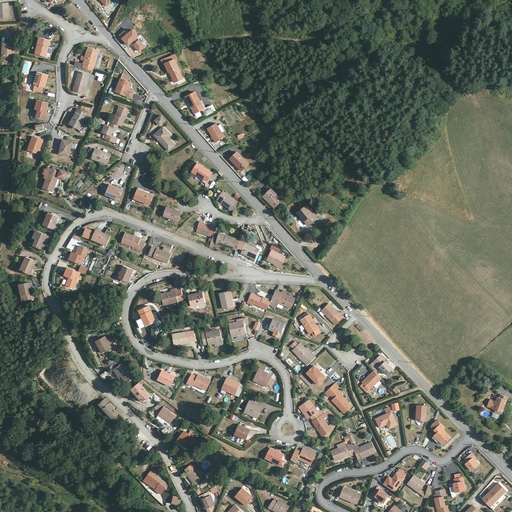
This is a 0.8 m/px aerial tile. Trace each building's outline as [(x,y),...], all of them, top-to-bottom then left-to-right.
[(3,0),(0,0),(0,18),(10,18),(9,3),(4,4),(3,0)] [(133,29),(121,38),(129,46),(132,43),(140,52),(146,47),(137,37),(139,36),(133,29)] [(15,44),(4,43),(3,61),(13,62),(15,44)] [(43,46),(38,45),(36,55),(46,57),(49,45),(44,43),(43,46)] [(85,61),(83,68),(93,71),(99,50),(89,48),(86,58),(85,61)] [(175,55),(162,60),(164,65),(166,64),(169,72),(172,71),(173,73),(171,74),(175,82),(184,78),(176,59),(177,59),(175,55)] [(89,74),(79,71),(74,91),(84,94),(89,74)] [(49,75),(39,72),(34,90),(43,93),(44,87),(46,88),(49,75)] [(97,81),(102,82),(103,74),(96,72),(95,76),(98,76),(97,81)] [(122,79),(117,92),(127,96),(132,83),(122,79)] [(203,110),(205,109),(196,92),(186,97),(195,114),(203,110)] [(44,112),(47,113),(49,103),(39,100),(36,110),(39,110),(37,117),(48,120),(49,116),(46,115),(44,114),(44,112)] [(212,105),(205,109),(203,110),(206,117),(217,111),(215,108),(214,108),(212,105)] [(120,125),(123,127),(126,118),(125,118),(129,109),(121,106),(117,115),(113,123),(120,125)] [(88,114),(78,109),(76,112),(77,113),(70,125),(79,130),(88,114)] [(162,116),(156,121),(161,125),(166,120),(162,116)] [(113,123),(112,123),(110,127),(106,125),(103,133),(107,134),(105,139),(116,143),(118,138),(112,136),(116,128),(118,130),(120,125),(113,123)] [(217,123),(208,128),(216,142),(225,137),(217,123)] [(164,127),(155,135),(169,151),(176,145),(169,137),(171,134),(164,127)] [(44,141),(34,137),(29,150),(39,154),(44,141)] [(73,143),(63,140),(60,154),(70,156),(73,143)] [(112,154),(97,149),(93,158),(108,164),(112,154)] [(238,152),(231,159),(242,170),(249,164),(238,152)] [(198,163),(193,171),(207,181),(213,172),(198,163)] [(53,169),(51,169),(44,188),(53,191),(59,177),(65,179),(68,172),(54,167),(53,169)] [(123,190),(110,185),(107,194),(119,199),(123,190)] [(154,195),(139,189),(135,199),(150,205),(154,195)] [(271,189),(265,195),(272,203),(272,204),(275,208),(283,200),(271,189)] [(224,191),(218,200),(233,210),(239,202),(224,191)] [(315,216),(307,206),(306,207),(303,204),(296,210),(306,223),(315,216)] [(308,205),(307,206),(315,216),(306,223),(308,226),(318,217),(308,205)] [(181,212),(168,207),(165,216),(178,220),(181,212)] [(59,217),(49,213),(44,225),(53,230),(59,217)] [(197,231),(213,236),(216,227),(200,222),(197,231)] [(248,231),(243,229),(240,239),(240,240),(238,247),(244,249),(242,253),(256,259),(261,250),(247,243),(247,242),(245,242),(248,231)] [(111,236),(97,230),(92,239),(107,246),(111,236)] [(37,240),(35,246),(43,250),(50,236),(37,231),(34,239),(37,240)] [(141,239),(126,233),(122,243),(133,247),(133,248),(142,252),(145,244),(140,242),(141,239)] [(216,243),(237,249),(240,239),(219,233),(216,243)] [(88,249),(81,246),(78,254),(76,254),(73,252),(70,260),(82,264),(88,249)] [(164,251),(153,246),(149,255),(168,263),(172,255),(170,253),(171,250),(165,248),(164,251)] [(275,264),(281,267),(286,257),(273,250),(268,260),(275,264)] [(36,262),(27,257),(21,270),(31,274),(36,262)] [(134,270),(124,266),(119,278),(128,282),(134,270)] [(80,273),(68,268),(65,275),(70,277),(67,285),(74,288),(80,273)] [(30,283),(20,285),(23,301),(35,298),(33,289),(32,289),(30,283)] [(184,300),(181,287),(171,290),(172,292),(161,295),(164,305),(184,300)] [(236,290),(231,291),(234,306),(240,305),(236,290)] [(282,292),(277,290),(272,301),(270,304),(276,307),(278,303),(292,309),(296,299),(292,297),(292,298),(286,295),(287,292),(283,291),(282,292)] [(234,306),(231,291),(220,294),(224,309),(234,306)] [(203,292),(188,295),(191,306),(206,303),(203,292)] [(268,310),(269,309),(270,304),(272,301),(264,297),(263,299),(252,294),(248,303),(253,305),(254,304),(268,310)] [(329,303),(322,310),(336,325),(344,317),(340,313),(339,313),(329,303)] [(149,306),(140,311),(147,326),(156,321),(149,306)] [(310,314),(301,319),(310,334),(319,329),(310,314)] [(286,324),(274,319),(270,329),(282,334),(286,324)] [(244,321),(229,324),(232,336),(247,333),(244,321)] [(215,344),(223,342),(220,330),(202,334),(204,345),(209,344),(209,345),(215,344)] [(174,336),(175,342),(175,345),(190,343),(189,341),(196,340),(194,331),(173,335),(174,336)] [(105,336),(96,341),(102,353),(112,348),(105,336)] [(308,366),(317,357),(308,348),(306,349),(301,343),(293,350),(308,366)] [(370,366),(375,371),(376,373),(381,368),(387,375),(393,369),(386,361),(387,360),(382,355),(370,366)] [(124,362),(116,369),(121,376),(127,383),(135,376),(124,362)] [(315,366),(308,373),(319,384),(326,377),(315,366)] [(273,375),(259,369),(254,380),(268,387),(269,384),(272,386),(275,379),(272,377),(273,375)] [(163,370),(158,380),(171,386),(176,377),(163,370)] [(377,388),(385,381),(376,373),(375,371),(363,382),(363,383),(361,386),(367,393),(374,386),(377,388)] [(192,374),(188,383),(193,386),(194,384),(206,390),(211,381),(199,375),(198,377),(192,374)] [(234,380),(227,377),(222,388),(236,395),(241,384),(238,382),(239,379),(235,378),(234,380)] [(140,383),(132,389),(143,402),(150,395),(140,383)] [(336,383),(326,393),(329,396),(331,395),(335,398),(333,400),(345,413),(351,407),(346,401),(346,400),(341,393),(337,389),(339,387),(336,383)] [(499,398),(493,409),(495,411),(495,412),(499,414),(501,412),(503,413),(509,398),(502,395),(500,399),(499,398)] [(105,399),(100,404),(113,419),(119,414),(105,399)] [(310,400),(300,407),(309,419),(318,412),(310,400)] [(263,407),(250,401),(245,412),(258,418),(263,407)] [(393,412),(400,411),(398,403),(391,404),(393,412)] [(427,405),(418,405),(417,420),(427,421),(427,405)] [(165,406),(159,415),(171,423),(177,415),(165,406)] [(319,412),(311,418),(313,422),(322,416),(319,412)] [(392,412),(376,419),(380,427),(388,424),(390,429),(398,425),(392,412)] [(322,416),(313,422),(323,436),(332,430),(324,419),(327,417),(325,414),(322,416)] [(357,425),(364,423),(362,414),(354,416),(357,425)] [(251,429),(240,424),(235,434),(247,439),(251,429)] [(438,433),(433,438),(438,443),(440,441),(444,445),(451,437),(443,428),(445,427),(442,424),(435,430),(438,433)] [(184,431),(177,440),(186,447),(187,445),(190,448),(193,449),(198,442),(197,440),(195,438),(192,439),(193,437),(184,431)] [(353,446),(356,454),(359,459),(362,458),(362,459),(377,452),(372,442),(359,448),(358,444),(353,446)] [(353,446),(352,444),(349,446),(349,445),(347,446),(346,445),(332,451),(336,461),(350,455),(351,456),(356,454),(353,446)] [(271,448),(266,458),(279,465),(284,455),(271,448)] [(302,452),(296,449),(292,459),(298,462),(297,463),(305,466),(304,468),(309,470),(317,455),(304,448),(302,452)] [(473,458),(475,456),(473,453),(465,460),(467,462),(466,463),(472,471),(479,466),(476,462),(473,458)] [(417,454),(414,458),(421,463),(424,459),(417,454)] [(188,472),(197,483),(205,477),(197,466),(195,467),(192,464),(186,469),(188,472)] [(148,491),(153,495),(156,490),(162,494),(169,485),(157,476),(160,472),(155,466),(145,480),(150,483),(146,488),(148,491)] [(390,477),(385,485),(395,492),(407,474),(400,470),(398,474),(397,473),(393,479),(390,477)] [(195,485),(197,483),(188,472),(187,474),(195,485)] [(463,481),(464,481),(462,474),(455,476),(456,478),(455,479),(456,483),(454,483),(456,492),(465,490),(463,481)] [(426,484),(415,475),(408,484),(419,492),(421,490),(426,484)] [(483,499),(491,507),(507,491),(499,483),(483,499)] [(339,485),(337,491),(342,493),(341,497),(358,503),(361,494),(339,485)] [(376,497),(380,499),(384,502),(389,495),(378,487),(372,495),(375,498),(376,497)] [(242,488),(236,496),(247,506),(254,498),(242,488)] [(440,507),(441,511),(449,511),(448,506),(446,506),(444,496),(446,496),(445,490),(436,491),(438,498),(436,498),(438,508),(440,507)] [(210,492),(200,497),(205,508),(206,507),(208,511),(212,511),(214,507),(213,505),(215,504),(210,492)] [(274,501),(269,508),(273,510),(273,509),(277,511),(286,511),(290,507),(279,501),(277,503),(274,501)]
